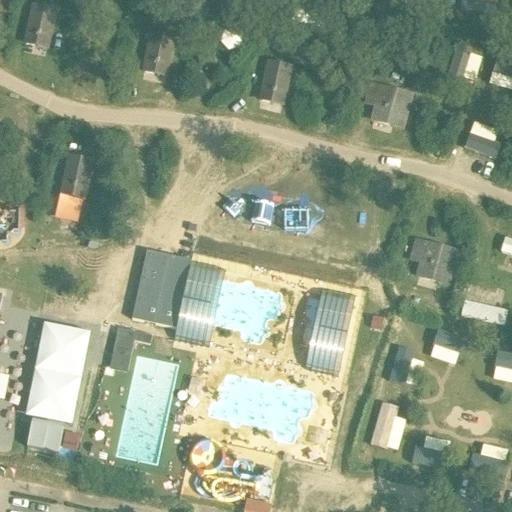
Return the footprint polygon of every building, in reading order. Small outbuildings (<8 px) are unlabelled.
[(214,0),(259,11),(261,0),(214,0)] [(395,0),(431,8),(432,0),(395,0)] [(485,0),(482,14),(496,17),(499,0),(485,0)] [(291,5),(286,23),(325,33),(329,15),(291,5)] [(474,47),(454,42),(445,77),(465,82),(474,47)] [(159,75),(170,55),(162,51),(151,70),(159,75)] [(511,62),(498,60),(493,77),(511,81),(511,62)] [(274,64),(271,103),(283,104),(287,65),(274,64)] [(478,146),(511,154),(511,153),(511,141),(481,134),(478,146)] [(80,200),(91,202),(98,162),(77,158),(72,189),(82,191),(80,200)] [(17,237),(17,211),(0,210),(0,240),(2,240),(2,237),(17,237)] [(511,241),(505,240),(501,258),(511,259),(511,241)] [(376,253),(365,252),(363,268),(390,271),(392,247),(377,246),(376,253)] [(423,246),(422,283),(464,285),(465,248),(423,246)] [(146,252),(131,320),(176,330),(173,341),(201,348),(201,346),(229,353),(229,351),(256,357),(256,359),(283,365),(283,366),(310,371),(310,373),(338,378),(355,298),(328,292),(328,293),(300,287),(300,288),(273,282),(272,284),(245,278),(245,276),(218,270),(218,269),(190,263),(190,262),(146,252)] [(25,280),(32,265),(22,261),(15,275),(25,280)] [(465,301),(462,318),(506,328),(510,311),(465,301)] [(383,320),(373,318),(370,329),(380,332),(383,320)] [(372,356),(374,330),(354,329),(353,356),(372,356)] [(150,346),(153,338),(118,330),(110,371),(128,375),(135,343),(150,346)] [(411,335),(403,368),(417,371),(425,339),(411,335)] [(487,353),(453,345),(449,359),(484,367),(487,353)] [(511,372),(511,356),(504,354),(500,369),(511,372)] [(0,444),(15,444),(15,372),(0,372),(0,444)] [(413,384),(399,381),(390,417),(405,421),(413,384)] [(455,397),(471,398),(471,387),(456,387),(455,397)] [(270,405),(265,431),(298,437),(303,411),(270,405)] [(318,448),(329,451),(340,411),(328,408),(318,448)] [(338,454),(373,456),(373,442),(357,441),(358,425),(339,424),(338,454)] [(394,443),(390,459),(425,468),(429,451),(394,443)] [(447,453),(444,468),(478,476),(481,461),(447,453)] [(511,467),(494,463),(491,478),(511,482),(511,467)] [(313,511),(314,498),(291,498),(290,511),(313,511)]
